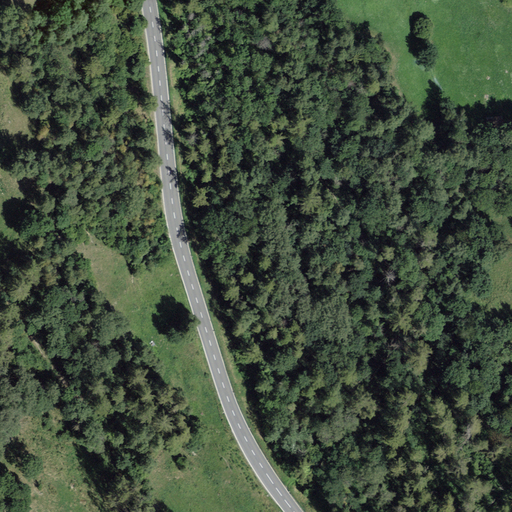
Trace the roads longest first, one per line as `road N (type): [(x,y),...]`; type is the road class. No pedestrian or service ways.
road 1 (tertiary): [(294,511),(244,437),(188,273),(171,199),(148,0)]
road 2 (track): [(0,304),(89,441),(121,511)]
